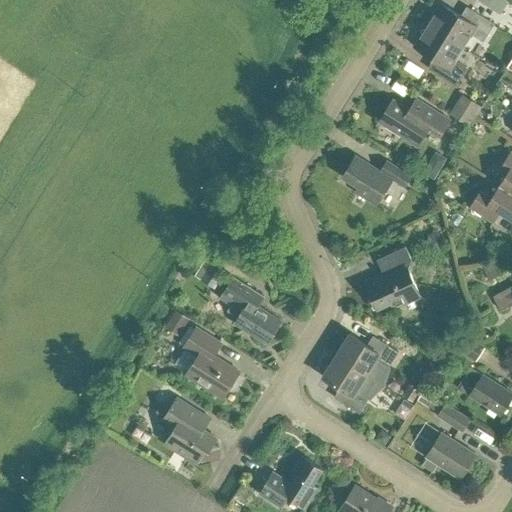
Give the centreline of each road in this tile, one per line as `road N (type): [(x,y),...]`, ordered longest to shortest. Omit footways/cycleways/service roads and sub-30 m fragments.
road 1 (residential): [(274,393),(323,301),(321,269),(288,175),(393,0)]
road 2 (residential): [(274,393),(451,508),(473,511)]
